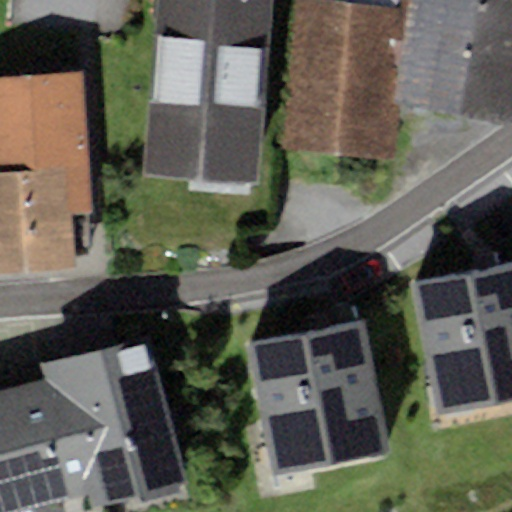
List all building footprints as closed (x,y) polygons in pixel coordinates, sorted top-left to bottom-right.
[(275,0),(155,0),(143,178),(262,186),(275,0)] [(308,0),(303,0),(300,0),(285,149),(398,161),(403,102),(394,101),(384,99),(399,8),(395,8),(396,0),(308,0)] [(511,0),(410,0),(394,101),(403,102),(511,124),(511,0)] [(84,71),(0,78),(0,274),(76,269),(72,215),(94,213),(84,71)] [(511,403),(511,265),(410,286),(437,419),(511,403)] [(390,452),(363,322),(248,345),(274,475),(390,452)] [(46,378),(0,391),(0,511),(10,511),(90,490),(95,507),(191,480),(150,335),(42,365),(46,378)]
